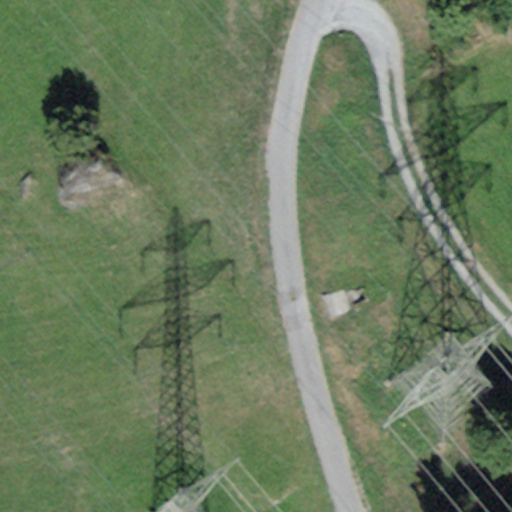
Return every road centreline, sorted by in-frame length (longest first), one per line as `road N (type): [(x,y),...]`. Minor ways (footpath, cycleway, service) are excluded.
road 1 (unclassified): [(356,511),(290,259),(303,82),(329,0)]
road 2 (track): [(319,36),(361,20),(391,30),(407,123),(437,217),(511,320)]
